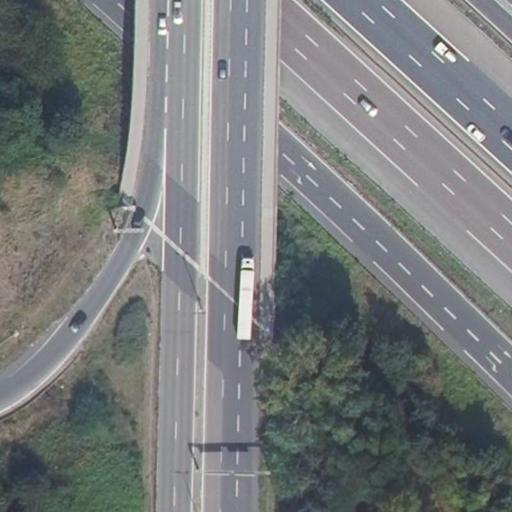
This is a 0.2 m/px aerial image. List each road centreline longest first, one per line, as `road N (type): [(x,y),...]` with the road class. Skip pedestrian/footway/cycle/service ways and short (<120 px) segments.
road 1 (motorway): [(113,0),(277,147),(511,379)]
road 2 (primary): [(220,467),(237,0)]
road 3 (primary): [(181,148),(173,511)]
road 4 (motorway): [(250,0),(511,240)]
road 5 (motorway): [(181,148),(118,273),(57,355),(30,384),(0,400)]
road 6 (motorway): [(511,132),(363,0)]
road 7 (primary): [(183,0),(181,148)]
